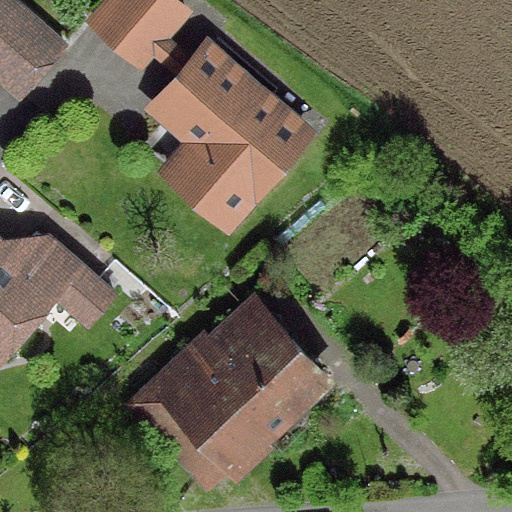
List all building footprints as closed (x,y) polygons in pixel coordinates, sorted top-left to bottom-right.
[(150,0),(106,0),(90,20),(114,42),(135,17),(150,0)] [(9,2),(0,13),(0,69),(37,27),(9,2)] [(301,131),(203,46),(189,62),(151,105),(190,139),(165,169),(224,220),(301,131)] [(0,342),(46,289),(0,249),(0,342)] [(110,292),(87,272),(61,302),(83,322),(110,292)] [(201,333),(128,401),(205,483),(288,404),(319,374),(247,297),(205,337),(201,333)]
